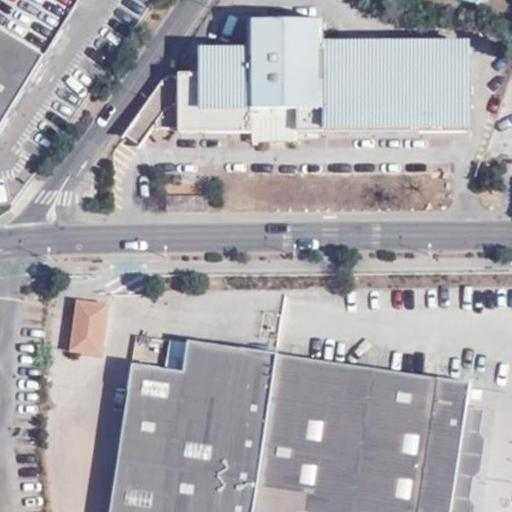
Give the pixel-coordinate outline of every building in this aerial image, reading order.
[(81,0),(0,0),(0,131),(46,58),(81,0)] [(129,130),(145,140),(153,129),(181,129),(180,133),(252,133),(252,111),(299,111),(299,137),(420,137),(420,135),(470,135),(470,42),(323,42),(324,23),(307,23),(270,23),(249,23),(249,51),(223,51),(220,56),(215,51),(201,51),(201,75),(164,74),(129,130)] [(299,143),(299,137),(299,111),(252,111),(252,133),(252,137),(252,143),(299,143)] [(129,130),(126,135),(141,146),(145,140),(129,130)] [(111,304),(75,297),(72,352),(104,355),(111,304)] [(455,511),(457,499),(454,498),(459,468),(463,467),(468,441),(464,431),(467,407),(470,384),(290,358),(189,343),(185,373),(132,367),(112,511),(455,511)] [(472,511),(474,503),(470,499),(472,474),(480,471),(484,439),(480,432),(482,408),(467,407),(464,431),(468,441),(463,467),(459,468),(454,498),(457,499),(455,511),(472,511)]
